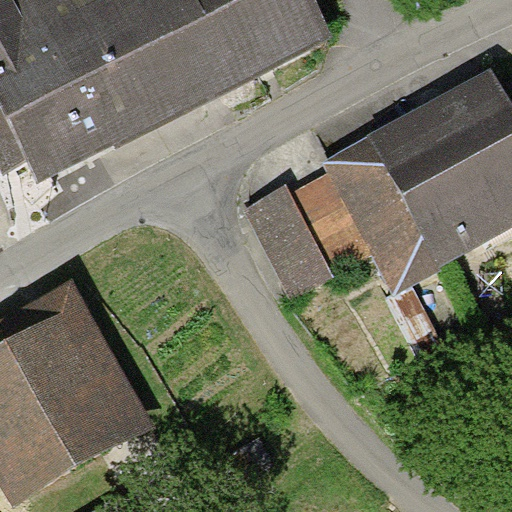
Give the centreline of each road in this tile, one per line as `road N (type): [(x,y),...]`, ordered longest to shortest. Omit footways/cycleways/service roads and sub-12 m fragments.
road 1 (unclassified): [(182,177),(317,410),(433,511)]
road 2 (unclassified): [(182,177),(511,3)]
road 3 (unclassified): [(0,278),(118,205),(182,177)]
